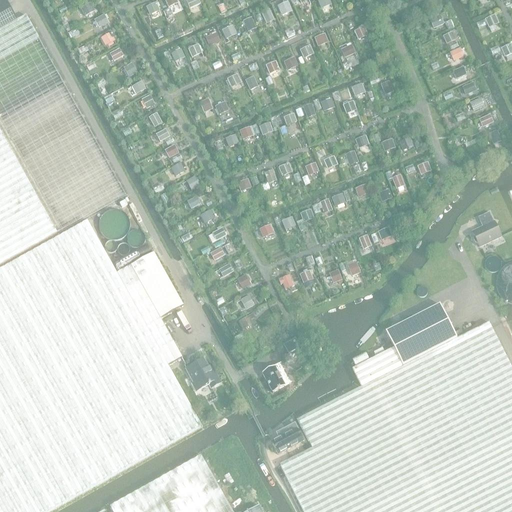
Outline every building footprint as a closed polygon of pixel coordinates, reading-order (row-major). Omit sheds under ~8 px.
[(0,0),(0,30),(17,21),(5,0),(0,0)] [(176,0),(164,0),(168,8),(179,4),(176,0)] [(198,0),(189,0),(186,1),(190,9),(201,4),(198,0)] [(284,4),(277,7),(282,16),(292,12),(288,2),(287,0),(283,2),(284,4)] [(329,0),(319,0),(317,1),(321,10),(331,6),(329,0)] [(90,3),(80,9),(85,17),(95,12),(92,7),(94,6),(92,3),(91,3),(90,3)] [(156,3),(146,7),(150,16),(160,11),(158,8),(160,7),(159,3),(157,4),(156,3)] [(270,10),(261,14),(266,25),(275,21),(270,10)] [(495,15),(485,20),(489,29),(499,24),(495,15)] [(0,30),(0,265),(57,234),(126,195),(26,16),(18,21),(17,21),(0,30)] [(104,16),(94,21),(99,29),(109,24),(104,16)] [(440,16),(430,21),(434,30),(444,25),(440,16)] [(252,18),(243,22),(248,33),(256,29),(252,18)] [(449,29),(454,27),(451,20),(446,22),(449,29)] [(233,26),(222,31),(226,40),(236,35),(233,26)] [(360,29),(354,32),(358,41),(369,36),(365,27),(364,27),(363,26),(359,27),(360,29)] [(112,32),(101,39),(105,47),(116,41),(114,38),(115,37),(112,32)] [(384,32),(377,32),(368,38),(376,52),(390,44),(384,32)] [(453,32),(443,37),(446,45),(457,40),(453,32)] [(210,37),(205,39),(208,45),(209,47),(220,42),(216,34),(216,33),(209,35),(210,37)] [(325,35),(314,39),(318,48),(328,43),(325,35)] [(199,45),(189,50),(192,59),(203,55),(199,45)] [(351,45),(341,50),(345,59),(355,54),(351,45)] [(511,46),(511,45),(501,49),(505,58),(511,55),(511,46)] [(310,46),(300,51),(304,60),(314,55),(310,46)] [(460,48),(450,53),(454,62),(460,59),(460,61),(465,59),(460,48)] [(119,49),(110,54),(114,63),(124,57),(119,49)] [(181,50),(171,54),(175,63),(185,58),(181,50)] [(294,58),(284,63),(287,72),(298,67),(294,58)] [(276,62),(266,66),(269,75),(280,71),(276,62)] [(132,63),(123,68),(129,78),(138,74),(132,63)] [(463,68),(453,73),(456,80),(467,76),(463,68)] [(228,81),(226,82),(228,87),(230,86),(231,88),(242,84),(238,75),(227,80),(228,81)] [(253,78),(245,82),(249,92),(258,88),(253,78)] [(142,82),(132,87),(136,95),(146,90),(142,82)] [(384,82),(381,84),(381,85),(385,96),(394,93),(389,82),(385,84),(384,82)] [(473,83),(462,88),(466,96),(472,93),(473,96),(478,94),(473,83)] [(362,85),(351,89),(355,98),(366,94),(362,85)] [(150,96),(141,100),(147,110),(150,108),(152,110),(156,108),(150,96)] [(208,99),(199,103),(204,114),(213,110),(208,99)] [(480,99),(470,104),(474,112),(484,107),(480,99)] [(331,100),(320,104),(323,113),(334,109),(331,100)] [(343,105),(343,106),(346,115),(357,111),(353,102),(347,104),(347,103),(343,104),(343,105)] [(225,103),(215,107),(219,116),(229,111),(225,103)] [(312,105),(303,108),(307,119),(316,116),(313,107),(314,107),(313,104),(312,105)] [(157,114),(149,118),(154,128),(163,124),(157,114)] [(294,115),(283,119),(286,127),(297,123),(294,115)] [(490,116),(479,121),(483,129),(494,124),(490,116)] [(270,123),(259,127),(263,136),(273,132),(270,123)] [(250,128),(239,132),(243,141),(253,137),(250,128)] [(166,130),(156,135),(160,143),(170,138),(166,130)] [(497,131),(489,135),(493,146),(502,142),(497,131)] [(236,135),(225,139),(229,148),(239,144),(236,135)] [(366,136),(355,141),(359,149),(369,145),(366,136)] [(410,138),(399,142),(402,151),(413,147),(410,138)] [(392,140),(381,144),(385,154),(396,150),(392,140)] [(174,146),(165,151),(169,159),(179,154),(174,146)] [(355,152),(345,156),(349,167),(359,163),(355,152)] [(334,158),(324,162),(328,171),(337,167),(334,158)] [(183,162),(171,169),(175,177),(186,172),(184,169),(186,168),(183,162)] [(428,163),(417,167),(421,176),(432,172),(428,163)] [(289,164),(278,168),(282,177),(293,173),(289,164)] [(315,164),(305,168),(309,177),(319,173),(315,164)] [(273,171),(264,174),(268,185),(277,182),(273,171)] [(195,177),(186,182),(192,192),(200,187),(195,177)] [(400,177),(392,180),(397,191),(404,188),(400,177)] [(248,180),(237,184),(241,193),(251,188),(248,180)] [(366,185),(355,190),(359,199),(369,194),(366,185)] [(389,191),(378,195),(382,204),(392,200),(389,191)] [(342,195),(332,199),(335,208),(346,204),(342,195)] [(197,198),(187,203),(192,211),(201,206),(197,198)] [(328,200),(320,203),(324,214),(333,211),(328,200)] [(311,210),(300,214),(304,223),(314,219),(311,210)] [(210,211),(200,217),(205,225),(215,219),(210,211)] [(101,213),(101,236),(111,236),(111,243),(119,243),(119,237),(128,237),(128,215),(113,215),(113,213),(101,213)] [(483,228),(473,232),(475,236),(474,239),(474,241),(476,243),(478,243),(480,247),(501,238),(494,223),(490,213),(478,218),(483,228)] [(292,219),(281,223),(285,232),(295,228),(292,219)] [(0,511),(48,511),(202,427),(169,366),(117,274),(88,222),(0,270),(0,511)] [(270,227),(259,231),(263,240),(273,235),(270,227)] [(222,228),(212,234),(216,242),(227,237),(225,234),(226,233),(224,228),(223,229),(222,228)] [(389,228),(378,232),(381,241),(392,237),(389,228)] [(367,236),(359,239),(363,251),(372,247),(367,236)] [(220,248),(210,254),(215,262),(225,256),(220,248)] [(154,254),(117,274),(169,366),(183,359),(174,343),(176,342),(171,334),(169,335),(161,320),(183,307),(154,254)] [(356,263),(347,267),(352,277),(361,274),(356,263)] [(229,265),(220,270),(224,278),(233,273),(232,270),(233,269),(232,266),(230,267),(229,265)] [(338,271),(329,274),(333,285),(338,283),(339,284),(343,283),(338,271)] [(309,272),(299,276),(303,284),(313,280),(309,272)] [(245,276),(238,281),(243,289),(250,285),(248,281),(250,281),(248,277),(246,278),(245,276)] [(280,280),(279,280),(281,285),(282,285),(283,285),(285,290),(293,287),(289,276),(280,280)] [(249,297),(241,301),(246,310),(254,306),(249,297)] [(454,334),(439,306),(385,333),(393,349),(385,354),(382,349),(374,354),(376,358),(352,370),(361,388),(457,340),(454,334)] [(252,314),(239,321),(244,329),(253,324),(251,322),(251,321),(255,319),(252,314)] [(312,450),(280,465),(303,511),(511,511),(511,368),(492,329),(489,323),(464,336),(457,340),(361,388),(297,421),(312,450)] [(464,336),(461,330),(454,334),(457,340),(464,336)] [(300,347),(295,338),(283,345),(288,354),(300,347)] [(367,353),(354,360),(356,365),(362,361),(362,362),(369,358),(367,353)] [(211,389),(221,384),(214,372),(211,374),(204,360),(186,370),(194,384),(192,385),(196,392),(209,385),(211,389)] [(291,383),(281,364),(262,374),(273,393),(291,383)] [(203,408),(196,412),(204,426),(217,418),(212,411),(206,414),(203,408)] [(279,439),(271,443),(278,455),(297,445),(293,438),(300,434),(294,425),(276,434),(279,439)] [(232,511),(201,456),(110,507),(112,511),(232,511)]
